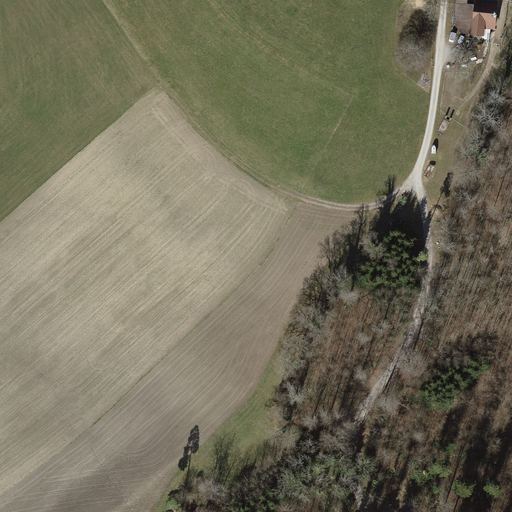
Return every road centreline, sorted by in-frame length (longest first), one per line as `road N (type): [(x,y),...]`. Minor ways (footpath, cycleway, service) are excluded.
road 1 (track): [(365,511),(354,466),(359,425),(403,354),(427,287),(428,229),(415,180)]
road 2 (track): [(415,180),(375,204),(300,199),(249,172),(208,136)]
road 3 (track): [(415,180),(432,119),(444,0)]
